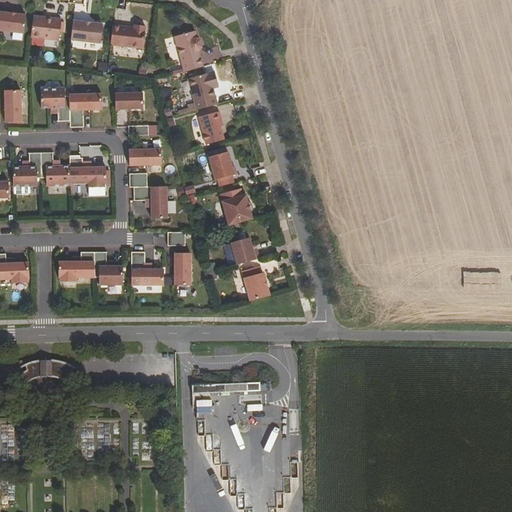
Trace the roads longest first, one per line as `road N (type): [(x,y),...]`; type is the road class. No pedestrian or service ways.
road 1 (tertiary): [(237,0),(329,335)]
road 2 (tertiary): [(45,335),(329,335)]
road 3 (residential): [(122,237),(119,138),(0,141)]
road 4 (unclassified): [(329,335),(511,341)]
road 5 (unknown): [(191,511),(172,335)]
road 6 (unknown): [(281,335),(290,419),(287,511)]
